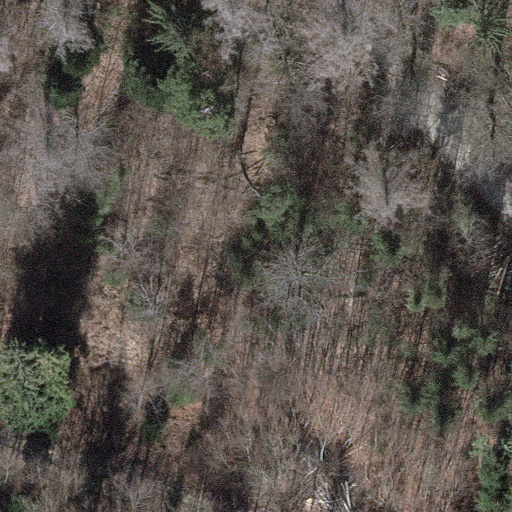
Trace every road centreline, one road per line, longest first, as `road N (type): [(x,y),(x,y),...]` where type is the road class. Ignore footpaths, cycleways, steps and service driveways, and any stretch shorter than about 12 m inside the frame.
road 1 (track): [(334,0),(511,244)]
road 2 (track): [(175,511),(0,454)]
